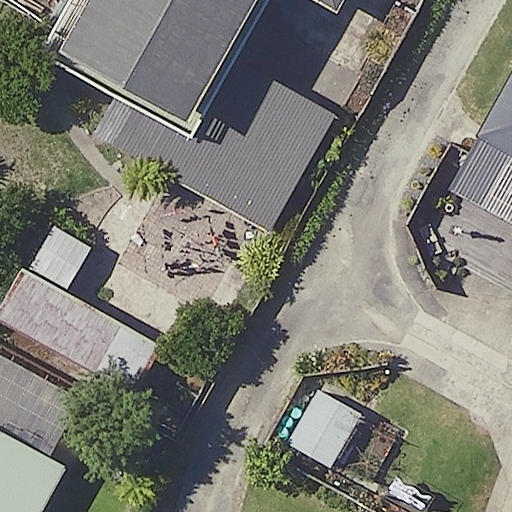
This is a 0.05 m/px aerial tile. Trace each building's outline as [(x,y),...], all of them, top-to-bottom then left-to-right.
[(99,0),(63,68),(219,152),(301,0),(307,0),(350,23),(362,0),(99,0)] [(511,106),(488,152),(511,164),(511,106)] [(157,345),(19,271),(0,306),(0,318),(132,390),(157,345)] [(366,403),(320,375),(274,451),(320,478),(366,403)] [(0,511),(58,511),(79,475),(0,431),(0,511)]
